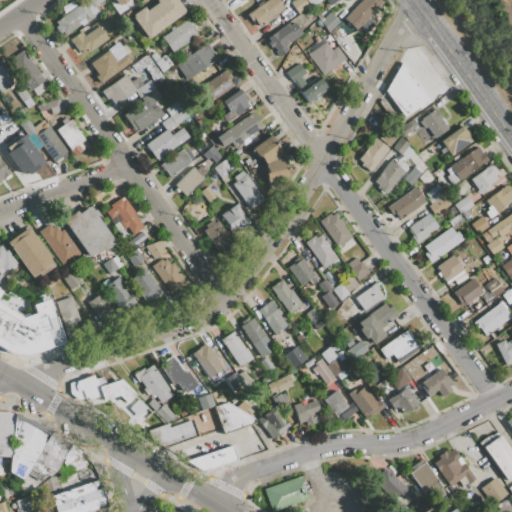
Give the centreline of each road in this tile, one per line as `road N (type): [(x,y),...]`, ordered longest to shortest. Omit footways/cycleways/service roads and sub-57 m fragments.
road 1 (residential): [(209,0),(493,402)]
road 2 (residential): [(2,379),(221,295),(319,152)]
road 3 (residential): [(21,19),(221,295)]
road 4 (residential): [(216,503),(241,476),(319,449),(390,444),(511,392)]
road 5 (residential): [(319,152),(415,3)]
road 6 (tertiary): [(415,3),(511,138)]
road 7 (secondary): [(2,379),(120,449)]
road 8 (residential): [(0,212),(127,168)]
